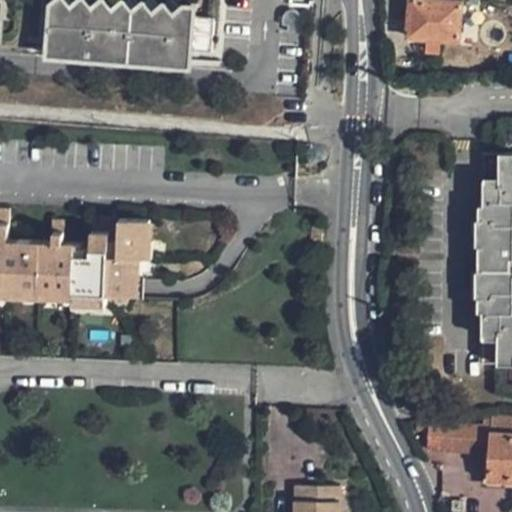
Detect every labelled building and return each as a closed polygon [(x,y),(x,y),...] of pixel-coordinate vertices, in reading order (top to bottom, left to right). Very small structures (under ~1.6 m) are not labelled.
[(192,53),(212,54),(214,19),(199,18),(189,7),(183,12),(173,1),(168,6),(162,11),(152,0),(151,0),(146,4),(141,10),(132,0),(128,0),(125,3),(120,8),(112,0),(105,0),(104,2),(99,7),(92,0),(83,0),(77,5),(72,0),(60,0),(51,8),(49,43),(192,53)] [(132,0),(141,10),(146,4),(142,0),(132,0)] [(152,0),(162,11),(168,6),(162,0),(152,0)] [(174,0),(173,1),(183,12),(189,7),(182,0),(174,0)] [(439,40),(457,41),(460,3),(422,0),(409,0),(406,37),(423,38),(439,40)] [(189,7),(199,18),(199,8),(189,7)] [(439,40),(423,38),(422,51),(438,53),(439,40)] [(48,60),(191,69),(192,53),(49,43),(48,60)] [(483,321),(483,361),(511,361),(511,153),(503,153),(484,153),(483,220),(484,246),(498,246),(498,270),(483,270),(483,297),(483,321)] [(0,297),(73,301),(72,307),(108,308),(108,298),(137,298),(138,278),(141,278),(142,261),(153,262),(154,245),(149,245),(150,227),(119,226),(118,247),(110,247),(110,226),(93,225),(92,251),(92,257),(64,256),(64,250),(65,228),(49,227),(48,249),(48,255),(8,254),(8,247),(9,217),(0,216),(0,297)] [(476,221),(475,247),(484,246),(483,220),(476,221)] [(310,241),(322,242),(323,229),(311,228),(310,241)] [(484,246),(483,270),(498,270),(498,246),(484,246)] [(48,249),(8,247),(8,254),(48,255),(48,249)] [(483,321),(483,297),(475,297),(475,321),(483,321)] [(511,479),(511,411),(493,410),(493,414),(491,423),(432,421),(431,448),(492,451),(491,479),(511,479)] [(338,511),(339,490),(295,489),(295,511),(338,511)]
